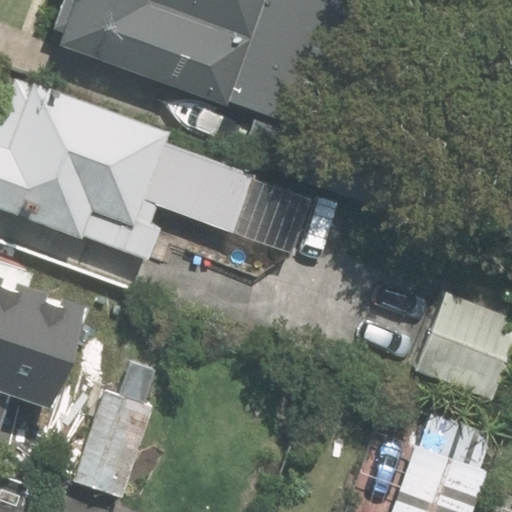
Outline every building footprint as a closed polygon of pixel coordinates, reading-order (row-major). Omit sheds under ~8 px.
[(66,26),(61,39),(230,102),(232,96),(312,124),(356,0),(62,0),(54,21),(66,26)] [(165,145),(169,134),(18,80),(0,126),(0,206),(84,238),(85,234),(152,257),(162,228),(148,223),(156,204),(236,232),(256,177),(165,145)] [(258,107),(242,151),(376,199),(392,155),(258,107)] [(0,399),(26,409),(60,315),(0,293),(0,399)] [(414,373),(493,402),(511,349),(511,317),(443,293),(414,373)] [(105,388),(72,483),(119,499),(152,403),(142,400),(152,370),(130,362),(120,393),(105,388)] [(461,511),(475,474),(467,471),(479,439),(420,417),(409,450),(404,448),(380,511),(461,511)]
